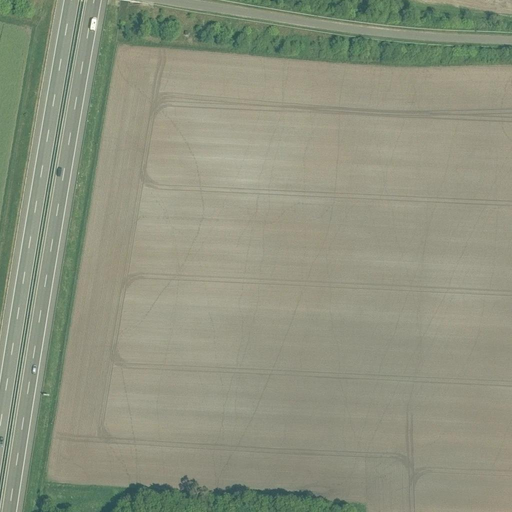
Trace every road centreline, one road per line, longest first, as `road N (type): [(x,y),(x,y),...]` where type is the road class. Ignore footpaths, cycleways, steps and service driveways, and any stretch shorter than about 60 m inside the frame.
road 1 (motorway): [(9,511),(94,0)]
road 2 (motorway): [(72,0),(0,433)]
road 3 (unclassified): [(511,42),(375,35),(137,0)]
